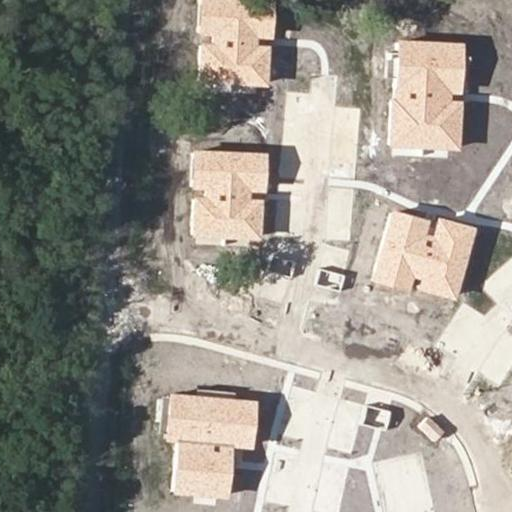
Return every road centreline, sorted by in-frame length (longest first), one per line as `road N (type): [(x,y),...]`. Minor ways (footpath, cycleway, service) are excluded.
road 1 (residential): [(497,511),(482,446),(450,403),(409,382),(166,316),(103,313)]
road 2 (residential): [(103,313),(119,0)]
road 3 (residential): [(86,511),(103,313)]
